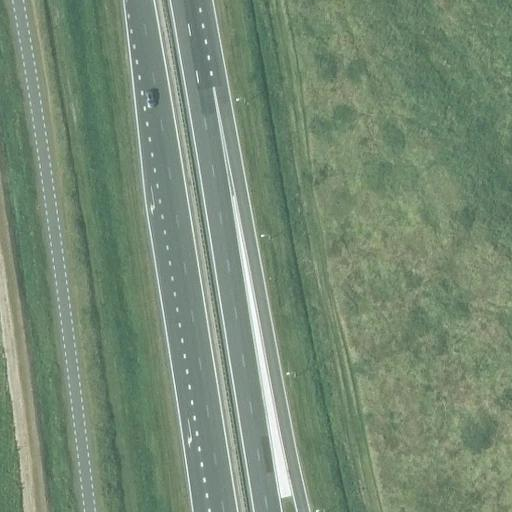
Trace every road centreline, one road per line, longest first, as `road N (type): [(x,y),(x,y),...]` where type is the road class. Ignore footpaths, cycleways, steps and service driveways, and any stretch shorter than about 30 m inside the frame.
road 1 (trunk): [(138,0),(220,511)]
road 2 (unclassified): [(89,511),(16,0)]
road 3 (trunk): [(302,511),(265,327),(198,86)]
road 4 (trunk): [(266,511),(198,86)]
